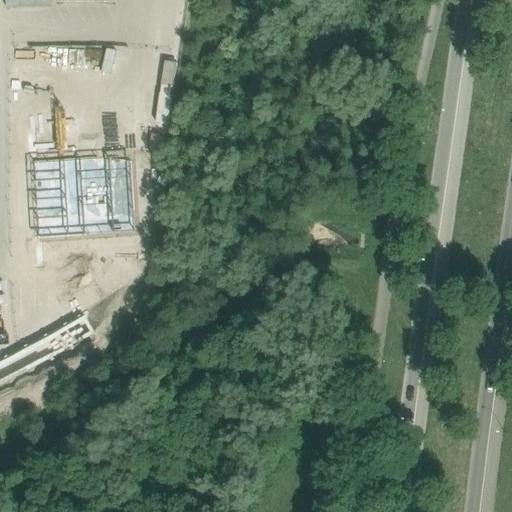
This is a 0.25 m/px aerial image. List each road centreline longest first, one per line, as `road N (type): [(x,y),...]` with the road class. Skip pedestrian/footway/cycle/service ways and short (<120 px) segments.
road 1 (secondary): [(466,0),(395,511)]
road 2 (secondary): [(474,511),(511,232)]
